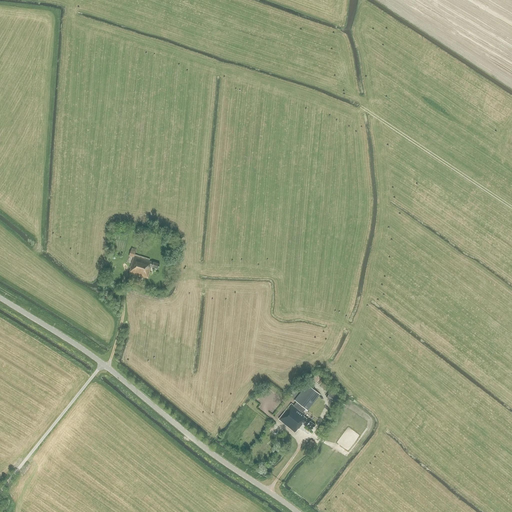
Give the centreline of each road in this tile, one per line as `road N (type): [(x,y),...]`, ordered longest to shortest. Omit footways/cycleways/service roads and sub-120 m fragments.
road 1 (tertiary): [(297,511),(90,354),(0,298)]
road 2 (track): [(361,107),(511,207)]
